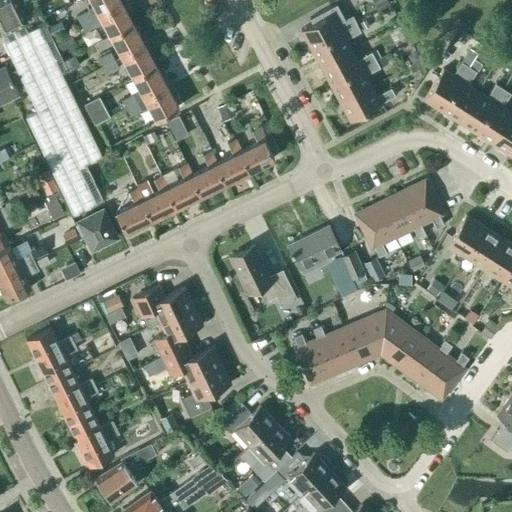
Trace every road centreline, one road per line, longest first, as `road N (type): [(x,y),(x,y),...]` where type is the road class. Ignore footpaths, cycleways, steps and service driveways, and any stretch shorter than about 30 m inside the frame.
road 1 (residential): [(294,416),(244,374),(186,239)]
road 2 (residential): [(511,188),(444,143),(408,140),(324,172)]
road 3 (residential): [(186,239),(0,329)]
road 4 (residential): [(324,172),(235,0)]
road 5 (residential): [(454,423),(378,371),(317,392),(294,416)]
road 6 (residential): [(324,172),(186,239)]
road 7 (residential): [(394,499),(294,416)]
road 8 (tertiary): [(62,511),(0,397)]
